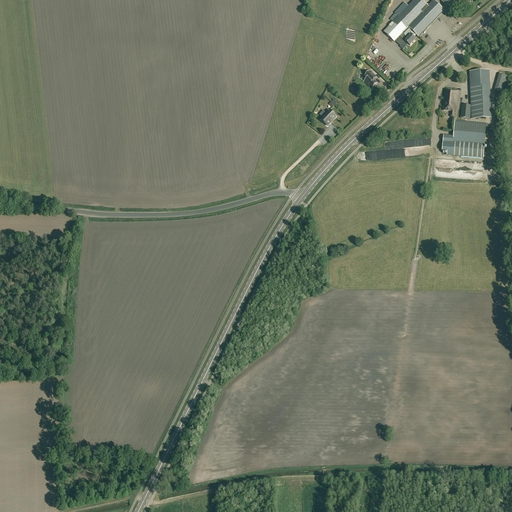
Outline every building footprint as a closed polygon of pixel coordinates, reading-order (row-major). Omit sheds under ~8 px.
[(410,35),(411,36),(414,33),(418,37),(444,11),(433,1),(428,7),(420,0),(414,0),(408,7),(404,3),(395,13),(398,17),(384,32),(394,42),(399,37),(404,42),(405,41),(410,35)] [(405,41),(410,46),(415,40),(411,36),(410,35),(405,41)] [(372,89),(377,83),(372,79),(375,76),(370,71),(365,77),(367,79),(364,82),(372,89)] [(473,120),(491,119),(488,71),(470,72),(473,120)] [(510,77),(499,74),(494,91),(505,95),(510,77)] [(455,117),(458,91),(445,89),(443,111),(451,112),(450,117),(455,117)] [(461,105),(460,119),(470,119),(471,106),(461,105)] [(319,115),(323,118),(321,120),(322,121),(322,122),(326,125),(327,126),(336,117),(335,116),(335,115),(331,112),(330,111),(327,114),(323,111),(319,115)] [(444,136),(442,151),(448,151),(447,155),(483,157),(486,124),(455,121),(454,137),(444,136)] [(463,173),(463,172),(452,170),(451,176),(480,180),(480,179),(484,179),(484,176),(463,173)]
